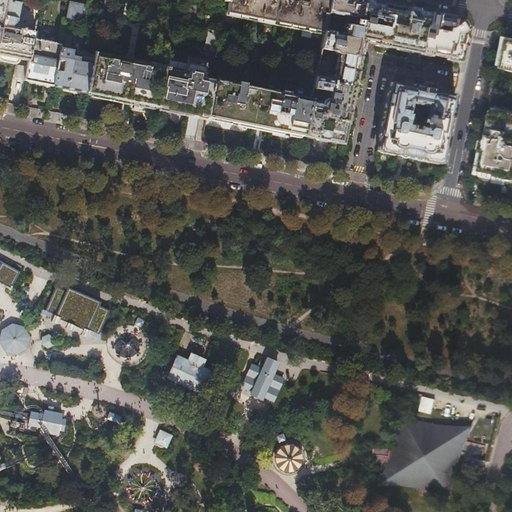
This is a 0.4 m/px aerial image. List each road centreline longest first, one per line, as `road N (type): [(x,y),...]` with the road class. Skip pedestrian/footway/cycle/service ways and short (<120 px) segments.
road 1 (secondary): [(446,216),(0,126)]
road 2 (residential): [(487,9),(446,216)]
road 3 (residential): [(359,172),(378,62),(461,78)]
